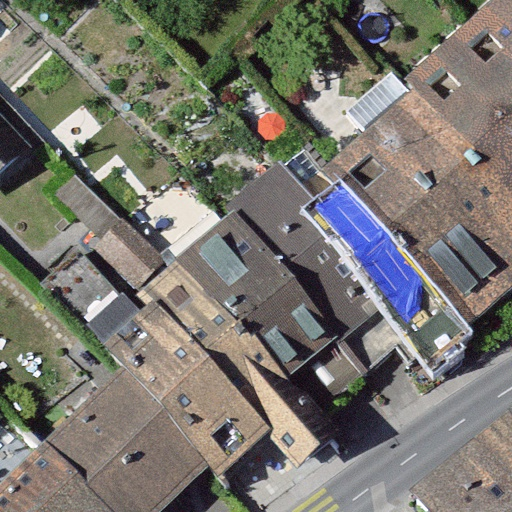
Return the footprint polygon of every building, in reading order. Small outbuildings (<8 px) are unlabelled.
[(511,9),(416,98),(423,107),(511,208),(511,9)] [(511,304),(511,208),(423,107),(331,186),(354,212),(466,344),(511,304)] [(0,125),(0,187),(31,160),(0,125)] [(415,371),(424,361),(325,233),(284,177),(236,217),(245,229),(367,384),(399,353),(415,371)] [(432,372),(466,344),(354,212),(325,233),(424,361),(432,372)] [(321,423),(367,384),(245,229),(176,283),(127,227),(100,251),(163,322),(274,447),(307,485),(347,455),(321,423)] [(224,494),(274,447),(163,322),(112,365),(131,387),(212,481),(224,494)] [(95,511),(181,511),(212,481),(131,387),(51,464),(95,511)] [(511,511),(511,438),(418,503),(426,511),(511,511)] [(95,511),(51,464),(2,511),(95,511)]
